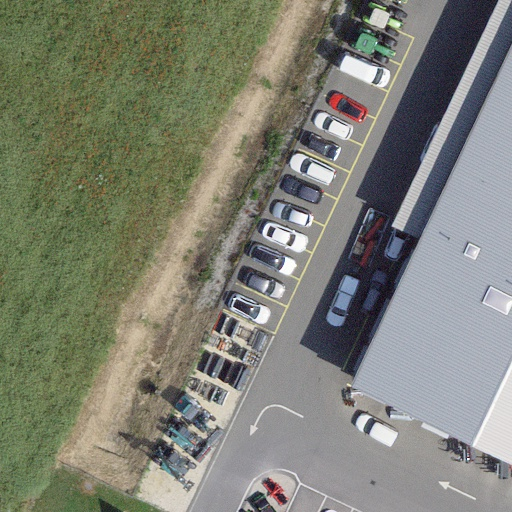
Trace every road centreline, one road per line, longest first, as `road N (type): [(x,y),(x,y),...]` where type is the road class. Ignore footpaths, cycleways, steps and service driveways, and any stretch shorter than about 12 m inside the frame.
road 1 (unknown): [(252,441),(451,0)]
road 2 (unknown): [(252,441),(396,511)]
